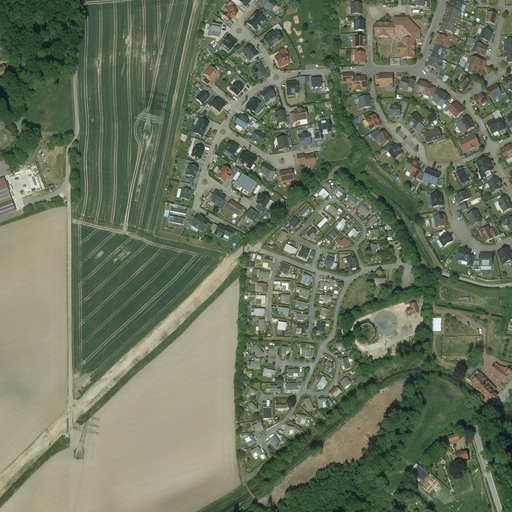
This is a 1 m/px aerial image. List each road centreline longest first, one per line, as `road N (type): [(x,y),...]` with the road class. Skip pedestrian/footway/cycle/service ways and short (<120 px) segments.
road 1 (residential): [(490,148),(445,167),(425,162),(385,122),(369,69)]
road 2 (unclassified): [(511,383),(477,430),(500,511)]
road 3 (unclassified): [(511,284),(388,267)]
